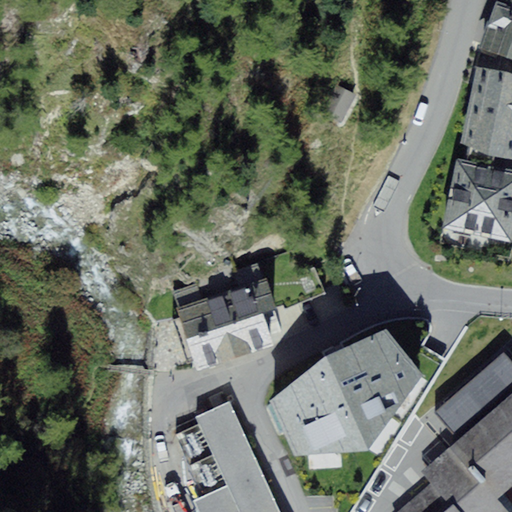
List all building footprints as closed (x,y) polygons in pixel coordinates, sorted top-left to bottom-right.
[(511,0),(497,0),(480,52),(511,62),(511,0)] [(511,82),(474,72),(452,137),(511,149),(511,82)] [(511,175),(459,164),(444,227),(511,242),(511,175)] [(249,283),(178,307),(199,370),(270,346),(251,291),(249,283)] [(330,357),(272,399),(298,457),(367,447),(418,376),(386,333),(336,355),(330,357)] [(511,394),(431,467),(437,473),(440,477),(400,511),(506,511),(496,500),(511,485),(511,394)] [(195,417),(227,487),(196,501),(200,511),(280,511),(229,402),(195,417)]
